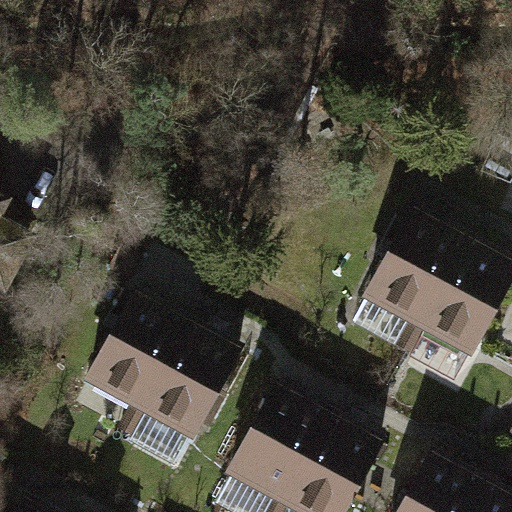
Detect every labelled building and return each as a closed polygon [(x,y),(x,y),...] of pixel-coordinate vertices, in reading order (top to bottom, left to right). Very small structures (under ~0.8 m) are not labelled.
[(64,218),(0,185),(0,286),(25,299),(64,218)] [(372,295),(424,323),(472,234),(420,206),(372,295)] [(511,279),(511,255),(472,234),(424,323),(474,350),(511,279)] [(93,379),(145,407),(193,318),(141,290),(93,379)] [(243,345),(193,318),(145,407),(195,434),(243,345)] [(235,471),(287,499),(336,410),(284,382),(235,471)] [(344,511),(386,437),(336,410),(287,499),(311,511),(344,511)] [(405,511),(472,511),(490,479),(438,451),(405,511)] [(511,511),(511,491),(490,479),(472,511),(511,511)] [(18,511),(59,511),(27,495),(18,511)]
